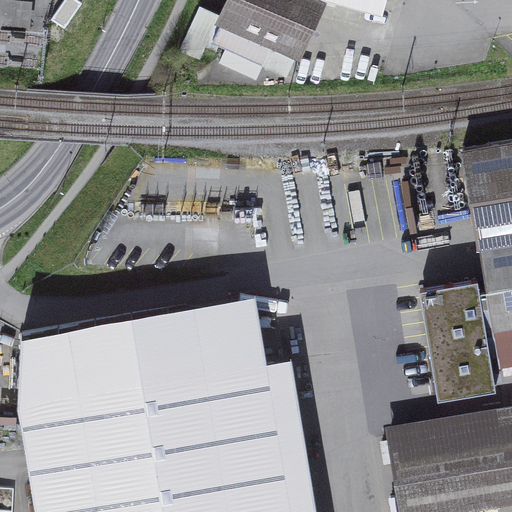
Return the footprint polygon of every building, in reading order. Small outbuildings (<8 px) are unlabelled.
[(66,22),(80,0),(61,0),(53,14),(66,22)] [(320,0),(235,0),(227,18),(199,5),(179,50),(199,59),(208,40),(216,43),(216,42),(262,63),(272,40),(296,51),(320,0)] [(338,0),(381,12),(384,0),(338,0)] [(4,10),(3,25),(22,27),(24,12),(4,10)] [(511,136),(462,145),(465,159),(488,299),(481,300),(479,288),(421,297),(438,394),(496,385),(494,372),(500,371),(499,364),(511,361),(511,136)] [(291,511),(265,356),(17,397),(36,511),(291,511)] [(511,417),(387,438),(399,511),(428,511),(511,498),(511,417)] [(0,511),(9,511),(10,486),(0,485),(0,511)]
